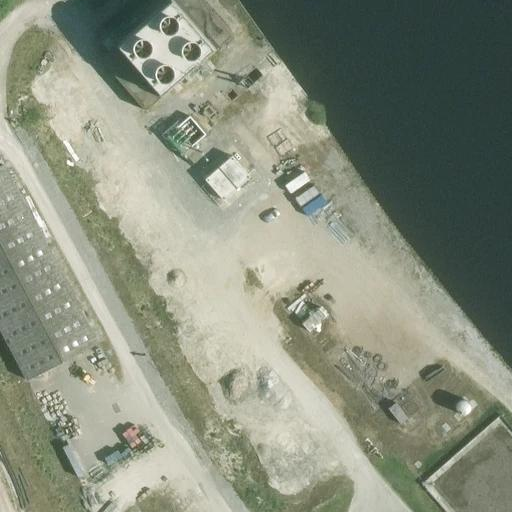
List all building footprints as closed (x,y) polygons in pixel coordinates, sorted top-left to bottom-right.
[(144,112),(231,37),(199,0),(169,0),(100,60),(144,112)] [(197,144),(206,137),(191,120),(182,127),(197,144)] [(215,169),(236,155),(231,147),(210,161),(215,169)] [(97,342),(5,164),(0,166),(0,340),(21,381),(97,342)] [(258,172),(231,187),(236,197),(247,192),(251,199),(268,190),(258,172)] [(413,374),(361,306),(343,320),(333,306),(311,323),(385,419),(406,404),(394,389),(413,374)] [(431,365),(412,346),(416,342),(387,315),(374,328),(423,373),(431,365)] [(499,424),(486,424),(485,419),(455,419),(456,446),(499,445),(499,424)] [(139,511),(138,501),(122,502),(122,511),(139,511)]
